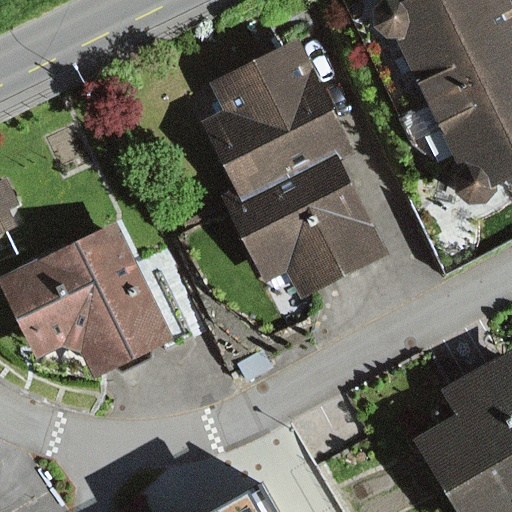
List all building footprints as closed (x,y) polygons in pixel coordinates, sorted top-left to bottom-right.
[(395,38),(427,104),(511,60),(511,1),(511,0),(408,0),(402,3),(392,0),(391,0),(380,5),(373,16),(376,29),(385,37),(395,38)] [(204,125),(238,191),(337,143),(349,138),(300,39),(212,83),(227,113),(204,125)] [(511,60),(427,104),(398,118),(412,146),(435,165),(452,156),(462,176),(458,182),(461,196),(469,204),(482,205),(492,198),(495,190),(511,181),(511,60)] [(238,191),(220,200),(261,285),(290,272),(302,298),(331,284),(346,277),(391,255),(347,163),(337,143),(238,191)] [(0,236),(28,223),(8,179),(0,182),(0,236)] [(174,340),(117,221),(0,277),(0,283),(37,360),(65,346),(84,353),(96,378),(174,340)] [(511,511),(511,349),(450,386),(465,410),(423,435),(468,511),(511,511)] [(272,369),(264,353),(237,367),(246,383),(272,369)] [(213,511),(276,511),(262,485),(213,511)]
